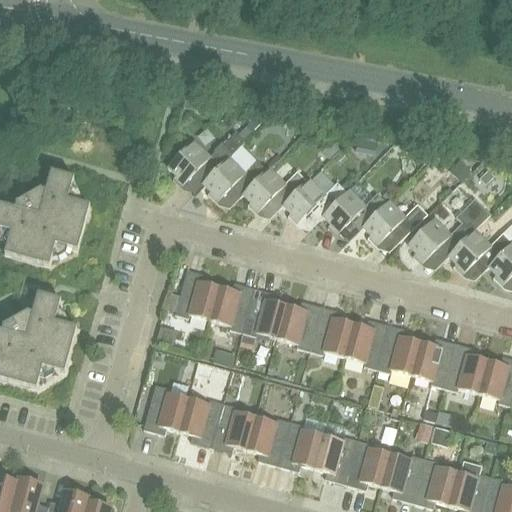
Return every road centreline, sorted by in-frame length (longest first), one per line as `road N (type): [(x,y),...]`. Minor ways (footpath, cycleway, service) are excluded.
road 1 (residential): [(511,324),(165,235),(147,252),(91,461)]
road 2 (residential): [(511,111),(116,30),(71,5)]
road 3 (unclassified): [(278,511),(145,475)]
